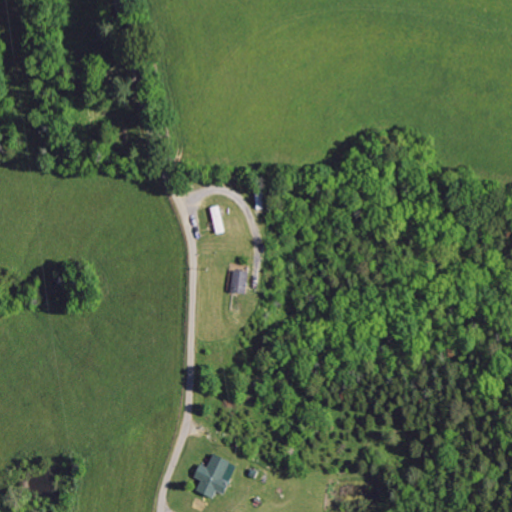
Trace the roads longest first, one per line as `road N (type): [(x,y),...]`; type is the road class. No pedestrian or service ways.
road 1 (residential): [(195,325),(189,225),(157,149),(117,0)]
road 2 (residential): [(163,511),(187,433),(195,325)]
